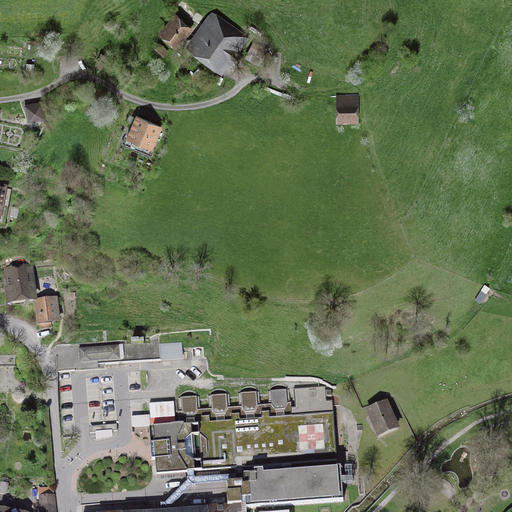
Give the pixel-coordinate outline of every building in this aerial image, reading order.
[(176,43),(186,31),(173,20),(163,32),(176,43)] [(236,62),(239,58),(235,55),(247,39),(237,31),(233,36),(213,21),(194,49),(219,66),(226,55),(236,62)] [(246,57),(258,63),(264,50),(253,44),(246,57)] [(95,65),(100,68),(107,58),(101,54),(95,65)] [(338,118),(352,117),(352,108),(356,108),(356,98),(337,99),(338,118)] [(41,103),(26,106),(29,121),(44,118),(41,103)] [(163,118),(141,109),(128,137),(151,147),(160,126),(159,126),(163,118)] [(341,123),(342,147),(364,147),(363,122),(341,123)] [(0,227),(4,228),(8,207),(1,206),(5,188),(0,187),(0,227)] [(53,251),(43,252),(44,261),(54,260),(53,251)] [(28,256),(5,258),(10,300),(32,298),(28,266),(30,266),(28,256)] [(56,300),(36,302),(38,324),(58,322),(56,300)] [(121,345),(122,363),(182,359),(181,343),(160,345),(159,342),(143,343),(143,341),(131,342),(131,344),(121,345)] [(58,352),(56,355),(56,372),(98,369),(97,365),(119,363),(118,347),(61,350),(58,352)] [(0,367),(15,367),(15,351),(0,350),(0,367)] [(246,511),(245,511),(245,509),(343,501),(340,468),(291,471),(291,464),(337,461),(333,415),(329,415),(329,414),(292,416),(291,403),(287,403),(287,401),(290,401),(289,390),(268,391),(268,402),(271,402),(271,404),(257,405),(257,403),(260,403),(259,392),(238,394),(239,405),(241,404),(241,407),(227,408),(227,405),(230,405),(229,394),(208,396),(209,407),(211,407),(211,409),(197,410),(197,408),(200,408),(199,397),(178,398),(179,409),(181,409),(181,411),(178,411),(179,426),(153,428),(154,443),(150,443),(151,460),(155,459),(156,474),(220,470),(221,477),(229,477),(228,469),(235,469),(236,485),(227,485),(227,506),(229,506),(229,508),(172,511),(246,511)] [(385,404),(369,411),(380,435),(395,428),(385,404)] [(132,427),(149,425),(148,416),(131,417),(132,427)] [(117,424),(89,426),(90,433),(117,431),(117,424)] [(43,511),(53,511),(53,490),(41,491),(43,511)]
